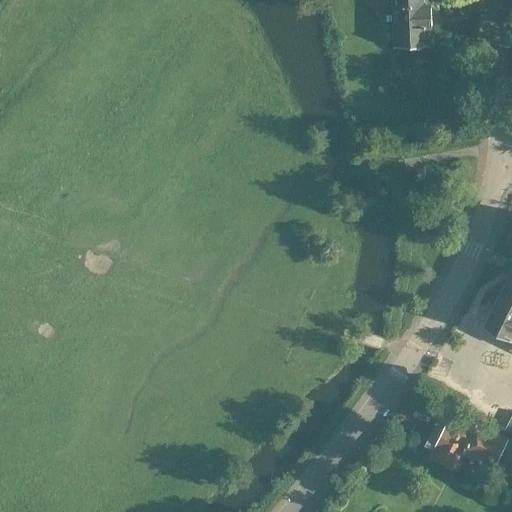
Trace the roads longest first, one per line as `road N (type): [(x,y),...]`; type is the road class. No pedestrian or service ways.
road 1 (residential): [(291,511),(439,310),(472,249),(500,159)]
road 2 (residential): [(500,159),(494,0)]
